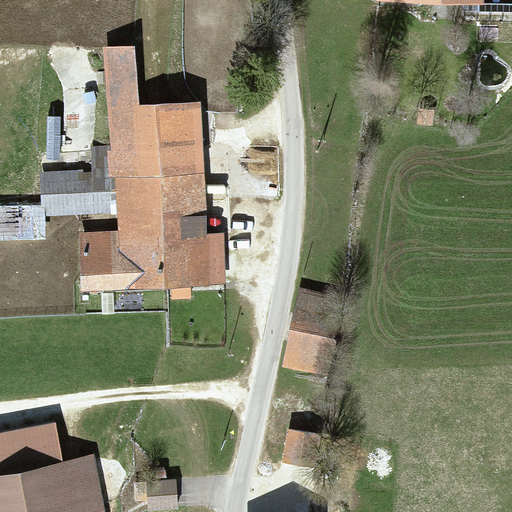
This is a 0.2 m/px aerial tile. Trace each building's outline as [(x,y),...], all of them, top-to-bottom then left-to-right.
[(80,233),(81,293),(220,290),(219,237),(197,237),(195,104),(129,105),(128,51),(104,51),(106,153),(89,154),(90,167),(43,168),(44,213),(120,212),(120,232),(80,233)] [(39,195),(0,195),(0,239),(40,238),(39,195)] [(299,294),(283,368),(324,377),(339,303),(299,294)] [(106,511),(95,456),(0,474),(0,511),(106,511)] [(151,485),(152,511),(184,510),(182,483),(151,485)]
